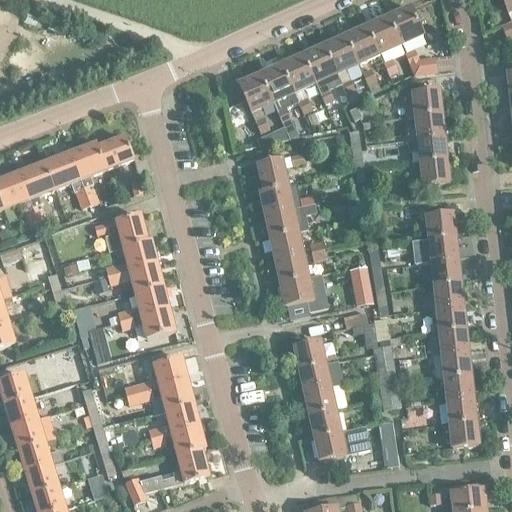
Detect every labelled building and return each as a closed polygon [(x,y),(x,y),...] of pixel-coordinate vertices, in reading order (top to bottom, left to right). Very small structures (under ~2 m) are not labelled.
[(511,0),(501,0),(508,16),(511,25),(511,0)] [(411,11),(390,20),(402,48),(423,38),(411,11)] [(368,30),(380,57),(402,48),(390,20),(368,30)] [(506,41),(511,39),(511,25),(502,29),(506,41)] [(347,40),(359,67),(380,57),(368,30),(347,40)] [(347,40),(325,49),(337,77),(341,86),(350,82),(346,73),(359,67),(347,40)] [(304,59),(316,86),(337,77),(325,49),(304,59)] [(414,53),(406,57),(411,68),(416,79),(435,77),(433,61),(418,63),(414,53)] [(282,69),(294,96),(316,86),(304,59),(282,69)] [(393,62),(384,66),(390,78),(399,74),(393,62)] [(282,69),(260,78),(273,106),(277,115),(286,111),(298,105),(294,96),(282,69)] [(372,72),(363,76),(368,88),(377,84),(372,72)] [(251,115),(273,106),(260,78),(239,88),(251,115)] [(350,82),(341,86),(347,97),(356,94),(350,82)] [(388,99),(382,88),(367,96),(373,107),(388,99)] [(329,91),(320,95),(325,107),(334,103),(329,91)] [(414,107),(404,108),(406,120),(415,119),(442,116),(439,92),(413,95),(414,107)] [(307,101),(298,105),(304,117),(313,113),(307,101)] [(349,114),(354,124),(362,120),(357,110),(349,114)] [(286,111),(277,115),(282,127),(291,123),(286,111)] [(442,116),(415,119),(418,142),(444,139),(442,116)] [(240,117),(229,125),(238,138),(249,131),(240,117)] [(255,125),(261,136),(270,132),(264,121),(255,125)] [(270,135),(256,142),(259,149),(275,145),(270,135)] [(349,136),(347,136),(349,148),(360,147),(358,135),(349,136)] [(343,137),(335,138),(338,153),(345,152),(343,137)] [(447,161),(444,139),(418,142),(408,143),(409,154),(419,153),(420,164),(447,161)] [(98,151),(102,160),(107,173),(135,163),(126,140),(98,151)] [(97,147),(71,157),(81,183),(84,191),(93,187),(90,179),(107,173),(102,160),(98,151),(97,147)] [(349,148),(351,161),(362,159),(360,147),(349,148)] [(71,157),(45,167),(55,193),(71,187),(74,195),(75,194),(84,191),(81,183),(71,157)] [(303,157),(258,167),(264,194),(288,189),(284,171),(293,169),(292,168),(305,166),(303,157)] [(351,161),(354,173),(364,172),(362,159),(351,161)] [(450,186),(447,161),(420,164),(423,189),(450,186)] [(45,167),(19,177),(29,203),(32,211),(41,207),(42,207),(39,199),(55,193),(45,167)] [(356,186),(366,184),(364,172),(354,173),(356,186)] [(19,177),(0,184),(0,204),(3,213),(19,207),(22,215),(23,214),(32,211),(29,203),(19,177)] [(143,196),(140,184),(131,186),(135,199),(143,196)] [(93,187),(84,191),(87,200),(96,196),(93,187)] [(264,194),(260,195),(265,218),(293,212),(302,210),(300,201),(297,187),(288,189),(264,194)] [(87,200),(84,191),(75,194),(79,203),(87,200)] [(87,200),(91,208),(99,205),(96,196),(87,200)] [(313,198),(300,201),(302,210),(315,207),(313,198)] [(82,212),(91,208),(87,200),(79,203),(82,212)] [(41,207),(32,211),(35,219),(44,216),(41,207)] [(304,219),(317,216),(315,207),(302,210),(304,219)] [(369,207),(358,209),(360,220),(371,218),(369,207)] [(293,212),(265,218),(270,241),(298,235),(307,233),(304,219),(302,210),(293,212)] [(35,219),(32,211),(23,214),(27,223),(35,219)] [(35,219),(39,228),(48,225),(44,216),(35,219)] [(426,219),(429,242),(455,239),(453,216),(426,219)] [(102,228),(94,230),(97,238),(108,235),(109,238),(105,239),(109,256),(123,252),(123,251),(148,245),(141,218),(102,228)] [(30,232),(39,228),(35,219),(27,223),(30,232)] [(70,231),(52,238),(55,247),(74,241),(70,231)] [(298,235),(270,241),(275,264),(303,258),(298,235)] [(432,266),(458,263),(455,239),(429,242),(432,266)] [(72,244),(53,250),(57,261),(76,254),(72,244)] [(127,266),(120,268),(122,277),(130,275),(158,268),(151,244),(148,245),(123,251),(123,252),(127,266)] [(312,256),(325,253),(323,244),(310,247),(312,256)] [(376,246),(366,248),(368,261),(379,259),(376,246)] [(19,252),(0,258),(0,259),(3,268),(22,262),(19,252)] [(325,253),(312,256),(315,265),(328,262),(325,253)] [(303,258),(275,264),(280,287),(308,280),(303,258)] [(44,259),(24,267),(29,281),(49,274),(44,259)] [(368,261),(370,273),(381,271),(379,259),(368,261)] [(432,266),(434,289),(461,286),(458,263),(432,266)] [(76,267),(64,270),(66,277),(78,274),(76,267)] [(372,304),(366,267),(349,270),(355,307),(372,304)] [(107,272),(109,281),(122,277),(120,268),(107,272)] [(130,275),(135,297),(163,290),(158,268),(130,275)] [(370,273),(372,285),(383,284),(381,271),(370,273)] [(59,284),(57,276),(48,279),(50,287),(59,284)] [(125,286),(122,277),(109,281),(111,290),(125,286)] [(327,311),(320,278),(308,281),(308,280),(280,287),(285,310),(308,305),(310,315),(327,311)] [(0,301),(1,302),(11,299),(5,279),(0,280),(0,301)] [(105,281),(93,285),(95,294),(108,291),(105,281)] [(57,309),(66,307),(59,284),(50,287),(57,309)] [(372,285),(374,298),(385,296),(383,284),(372,285)] [(461,286),(434,289),(437,312),(463,309),(461,286)] [(135,297),(141,319),(169,312),(163,290),(135,297)] [(374,298),(376,310),(387,308),(385,296),(374,298)] [(57,309),(58,316),(68,314),(66,307),(57,309)] [(378,318),(388,317),(387,308),(376,310),(378,318)] [(463,309),(437,312),(439,335),(466,333),(463,309)] [(169,312),(141,319),(147,343),(175,335),(169,312)] [(118,316),(121,325),(134,322),(132,313),(118,316)] [(364,315),(343,321),(345,332),(367,327),(364,315)] [(136,331),(134,322),(121,325),(123,334),(136,331)] [(8,324),(0,326),(0,351),(15,347),(8,324)] [(106,330),(90,334),(93,345),(109,341),(106,330)] [(439,336),(429,337),(431,351),(432,351),(433,360),(442,359),(468,356),(466,333),(439,335),(439,336)] [(294,350),(300,375),(326,369),(320,344),(294,350)] [(392,361),(390,349),(382,350),(384,362),(392,361)] [(384,362),(382,350),(373,352),(375,364),(384,362)] [(468,356),(442,359),(445,382),(471,379),(468,356)] [(158,383),(150,385),(152,393),(153,393),(160,391),(188,384),(182,361),(154,368),(158,383)] [(392,361),(384,362),(386,375),(394,373),(392,361)] [(142,362),(125,367),(127,377),(144,372),(142,362)] [(384,362),(375,364),(377,376),(386,375),(384,362)] [(305,396),(330,390),(326,369),(300,375),(305,396)] [(394,373),(386,375),(388,387),(396,386),(394,373)] [(126,378),(129,388),(147,384),(144,374),(126,378)] [(388,387),(386,375),(377,376),(379,388),(388,387)] [(0,390),(6,409),(31,402),(24,378),(0,384),(0,390)] [(471,379),(445,382),(447,405),(474,402),(471,379)] [(150,384),(125,391),(128,400),(153,393),(150,385),(150,384)] [(160,391),(153,393),(155,402),(162,400),(166,414),(194,406),(188,384),(160,391)] [(396,386),(388,387),(390,399),(398,398),(396,386)] [(388,387),(379,388),(381,401),(390,399),(388,387)] [(81,390),(87,408),(95,406),(90,388),(81,390)] [(310,419),(336,413),(330,390),(305,396),(310,419)] [(130,409),(155,402),(153,393),(128,400),(130,409)] [(392,412),(401,410),(398,398),(390,399),(392,412)] [(390,399),(381,401),(383,413),(392,412),(390,399)] [(38,423),(31,402),(6,409),(12,431),(38,423)] [(474,402),(447,405),(450,429),(476,426),(474,402)] [(102,428),(95,406),(87,408),(94,431),(102,428)] [(155,417),(154,406),(132,409),(133,419),(155,417)] [(169,427),(162,429),(164,438),(172,436),(200,429),(194,406),(166,414),(169,427)] [(315,442),(341,436),(336,413),(310,419),(315,442)] [(38,423),(12,431),(19,453),(45,446),(56,442),(49,420),(38,423)] [(479,449),(476,426),(450,429),(452,452),(479,449)] [(101,454),(109,451),(102,428),(94,431),(101,454)] [(162,429),(148,433),(151,442),(164,438),(162,429)] [(172,436),(178,460),(202,453),(206,452),(200,429),(172,436)] [(341,436),(315,442),(320,465),(346,459),(370,454),(365,431),(341,436)] [(153,451),(167,447),(164,438),(151,442),(153,451)] [(411,471),(448,465),(444,440),(407,446),(411,471)] [(381,444),(383,468),(396,467),(395,443),(381,444)] [(45,446),(19,453),(26,476),(52,468),(62,465),(59,454),(48,458),(45,446)] [(92,448),(85,450),(87,457),(94,455),(92,448)] [(116,473),(109,451),(101,454),(107,476),(116,473)] [(202,453),(178,460),(181,474),(173,476),(174,480),(162,483),(161,479),(138,485),(137,482),(125,487),(135,509),(146,504),(144,497),(185,487),(209,480),(202,453)] [(58,490),(52,468),(26,476),(33,498),(58,490)] [(132,472),(122,475),(124,480),(134,477),(132,472)] [(65,511),(62,503),(58,490),(33,498),(37,511),(65,511)] [(453,511),(485,511),(483,493),(451,496),(453,511)] [(429,499),(430,508),(443,507),(441,497),(429,499)]
